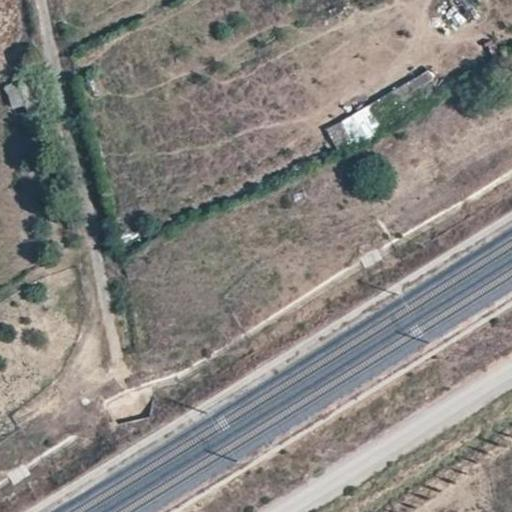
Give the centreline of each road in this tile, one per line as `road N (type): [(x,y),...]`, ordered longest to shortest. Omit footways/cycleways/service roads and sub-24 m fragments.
road 1 (track): [(41,0),(112,359)]
road 2 (track): [(511,371),(287,511)]
